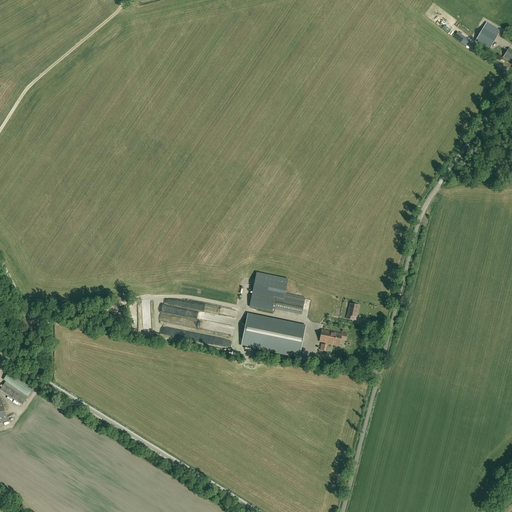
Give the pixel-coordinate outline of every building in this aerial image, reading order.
[(489,49),(500,32),(486,23),(475,41),(489,49)] [(288,279),(257,273),(250,307),(274,312),(274,310),(301,315),(304,300),(285,296),(288,279)] [(347,315),(346,319),(349,320),(350,316),(356,317),(357,310),(358,311),(359,306),(350,304),(348,315),(347,315)] [(248,314),(242,345),(276,352),(276,353),(299,358),(305,326),(248,314)] [(346,339),(347,334),(341,333),(341,334),(322,330),(320,342),(339,346),(341,338),(346,339)] [(23,405),(28,397),(33,389),(9,372),(3,380),(6,382),(0,390),(23,405)]
